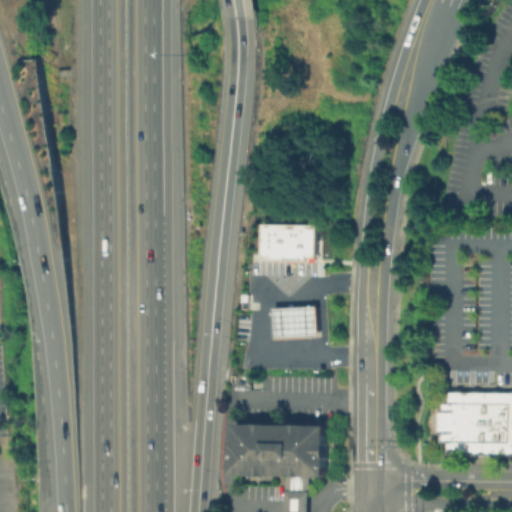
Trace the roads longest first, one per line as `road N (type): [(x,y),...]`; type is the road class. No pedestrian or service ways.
road 1 (motorway): [(103,0),(104,511)]
road 2 (motorway): [(194,511),(238,20)]
road 3 (motorway): [(0,79),(53,316),(64,511)]
road 4 (motorway): [(149,511),(149,221)]
road 5 (secondary): [(411,86),(385,113),(375,157),(361,295),(369,312)]
road 6 (secondary): [(369,312),(381,292),(411,86)]
road 7 (motorway): [(149,221),(148,0)]
road 8 (tertiary): [(369,490),(396,503),(484,503),(504,492)]
road 9 (tertiary): [(504,492),(481,480),(396,480),(369,490)]
